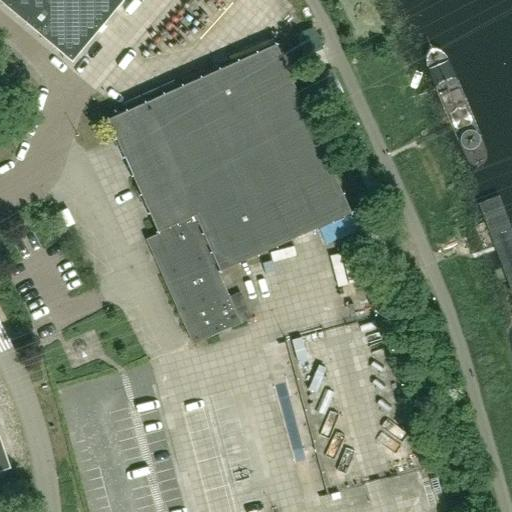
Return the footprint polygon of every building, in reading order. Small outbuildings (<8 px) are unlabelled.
[(0,0),(0,2),(71,62),(123,0),(0,0)] [(306,31),(296,35),(303,50),(314,46),(320,43),(314,27),(308,30),(306,31)] [(240,323),(218,274),(353,214),(277,42),(104,118),(155,234),(145,238),(192,345),(240,323)] [(456,115),(421,44),(403,53),(438,124),(456,115)] [(511,302),(511,277),(495,224),(476,229),(500,306),(511,302)] [(3,275),(15,298),(37,286),(25,264),(3,275)] [(361,511),(360,500),(336,503),(337,511),(361,511)]
